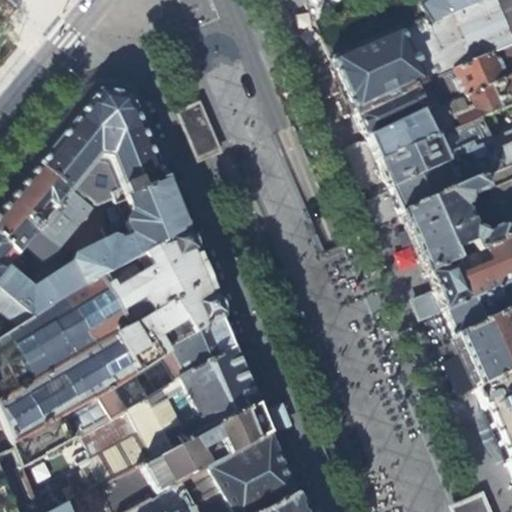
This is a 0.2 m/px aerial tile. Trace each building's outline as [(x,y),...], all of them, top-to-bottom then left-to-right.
[(424,0),(406,11),(413,24),(421,20),(425,29),(427,28),(484,3),(482,0),(424,0)] [(451,73),(491,56),(511,46),(511,8),(509,2),(510,0),(491,0),(484,3),(427,28),(432,41),(439,43),(444,53),(442,60),(414,72),(420,87),(422,86),(421,84),(428,81),(427,78),(434,75),(437,77),(441,75),(440,72),(446,70),(447,72),(450,71),(451,73)] [(432,41),(427,28),(425,29),(421,20),(413,24),(327,62),(341,94),(351,117),(420,87),(414,72),(442,60),(444,53),(439,43),(432,41)] [(511,46),(491,56),(501,80),(504,79),(511,75),(511,46)] [(447,83),(453,94),(456,100),(483,88),(501,80),(491,56),(451,73),(422,86),(420,87),(351,117),(356,130),(362,143),(423,115),(419,108),(414,98),(447,83)] [(422,86),(451,73),(450,71),(447,72),(446,70),(440,72),(441,75),(437,77),(434,75),(427,78),(428,81),(421,84),(422,86)] [(499,115),(511,109),(511,75),(504,79),(501,80),(483,88),(499,115)] [(423,115),(362,143),(367,154),(372,167),(476,124),(488,119),(499,115),(483,88),(456,100),(423,115)] [(453,94),(419,108),(423,115),(456,100),(453,94)] [(21,261),(15,256),(0,274),(0,297),(27,321),(66,295),(182,234),(155,168),(126,99),(94,96),(35,168),(66,195),(34,232),(57,251),(71,233),(88,212),(76,201),(81,195),(94,206),(105,200),(113,219),(93,228),(102,249),(70,262),(69,267),(46,278),(22,290),(11,282),(25,264),(21,261)] [(169,114),(192,167),(219,156),(196,105),(169,114)] [(495,135),(488,119),(476,124),(482,141),(495,135)] [(485,149),(482,141),(476,124),(372,167),(379,183),(384,194),(453,165),(464,161),(471,162),(475,171),(480,181),(511,166),(511,146),(492,155),(485,149)] [(459,178),(453,165),(384,194),(389,206),(395,219),(480,181),(475,171),(459,178)] [(511,166),(480,181),(395,219),(402,236),(413,261),(420,279),(511,239),(511,166)] [(12,196),(0,209),(0,243),(15,256),(23,247),(34,232),(66,195),(35,168),(12,196)] [(25,264),(46,278),(69,267),(70,262),(57,251),(34,232),(23,247),(29,252),(21,261),(25,264)] [(212,307),(182,234),(66,295),(27,321),(12,331),(0,339),(0,432),(3,440),(9,451),(24,478),(74,447),(61,425),(90,409),(96,409),(164,361),(161,357),(219,322),(212,307)] [(511,239),(420,279),(432,306),(437,318),(511,284),(511,239)] [(0,274),(15,256),(0,243),(0,274)] [(511,301),(511,284),(437,318),(442,328),(448,342),(508,317),(504,310),(496,314),(493,306),(507,299),(510,302),(511,301)] [(0,320),(12,331),(27,321),(0,297),(0,320)] [(511,315),(508,317),(448,342),(454,355),(464,379),(470,394),(511,374),(511,315)] [(96,409),(107,427),(231,351),(224,335),(219,322),(161,357),(164,361),(96,409)] [(78,482),(87,500),(91,498),(97,495),(254,408),(241,377),(231,351),(107,427),(91,437),(80,444),(91,466),(88,468),(93,475),(78,482)] [(511,374),(470,394),(469,394),(486,433),(509,486),(510,486),(511,484),(511,374)] [(103,509),(104,511),(132,511),(201,469),(203,472),(267,437),(261,423),(254,408),(97,495),(103,509)] [(270,445),(267,437),(203,472),(201,469),(132,511),(169,511),(180,506),(189,500),(212,488),(211,485),(273,452),(270,445)] [(3,440),(0,441),(0,455),(9,451),(3,440)] [(182,511),(180,506),(169,511),(261,511),(291,495),(282,473),(273,452),(211,485),(212,488),(189,500),(195,511),(207,511),(211,510),(212,511),(182,511)] [(0,511),(12,511),(0,480),(0,511)] [(449,506),(451,511),(492,511),(484,491),(449,506)] [(98,511),(103,509),(97,495),(91,498),(98,511)] [(297,511),(295,505),(291,495),(261,511),(297,511)]
